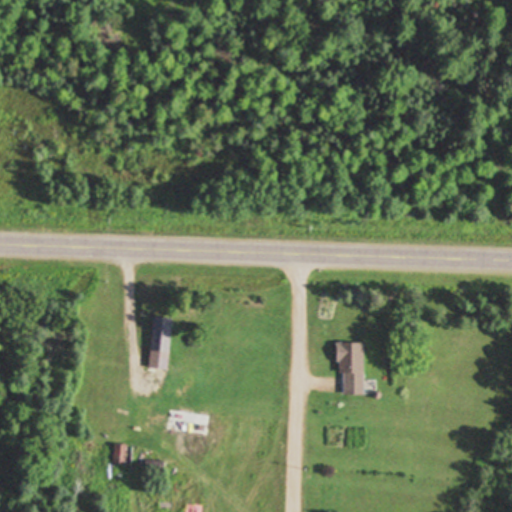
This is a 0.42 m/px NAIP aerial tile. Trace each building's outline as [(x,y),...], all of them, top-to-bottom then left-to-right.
[(173,319),(154,317),(149,368),(168,370),(173,319)] [(364,344),(339,344),(339,395),(364,395),(364,344)] [(180,393),(180,380),(171,380),(171,393),(180,393)] [(208,437),(211,415),(170,409),(167,432),(208,437)] [(122,480),(122,464),(128,464),(128,446),(113,446),(113,480),(122,480)]
